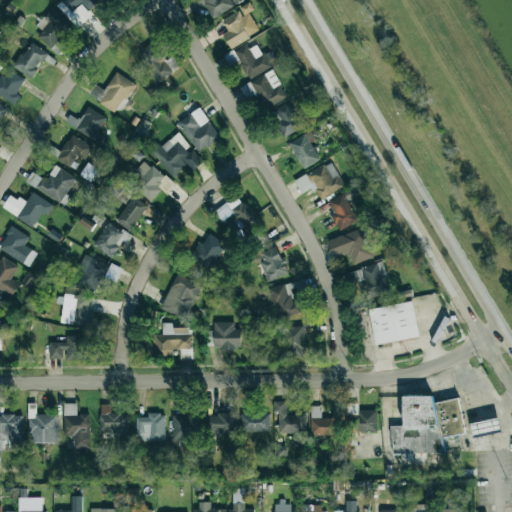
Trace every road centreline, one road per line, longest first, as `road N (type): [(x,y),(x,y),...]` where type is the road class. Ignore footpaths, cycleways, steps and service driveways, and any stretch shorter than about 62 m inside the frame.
road 1 (residential): [(505,334),(405,377),(0,382)]
road 2 (secondary): [(276,0),(511,391)]
road 3 (residential): [(167,0),(310,238),(336,301),(340,378)]
road 4 (secondary): [(511,346),(305,0)]
road 5 (residential): [(256,153),(196,200),(161,242),(130,307),(124,380)]
road 6 (residential): [(158,0),(85,59),(0,190)]
